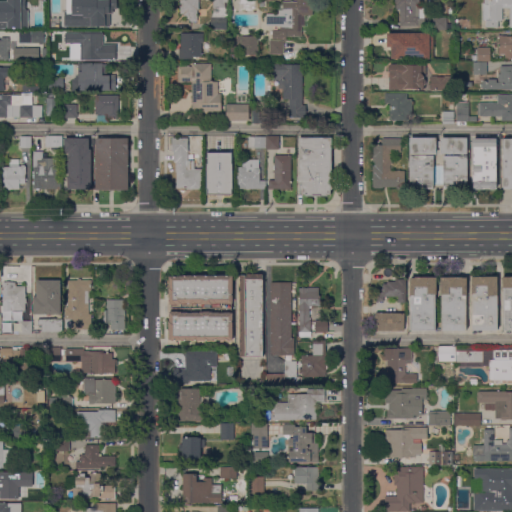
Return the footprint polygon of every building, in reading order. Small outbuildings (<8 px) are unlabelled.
[(0,0),(0,27),(26,27),(25,0),(0,0)] [(63,27),(109,27),(108,11),(116,11),(115,0),(70,0),(71,14),(63,14),(63,27)] [(180,0),(199,0),(199,10),(197,10),(197,22),(189,22),(189,19),(184,19),(184,14),(180,14),(180,0)] [(213,0),(228,0),(228,3),(225,3),(225,8),(228,8),(228,17),(227,17),(227,30),(211,30),(211,17),(213,12),(213,8),(213,0)] [(312,0),(313,15),(304,15),(304,26),(301,26),(301,36),(286,36),(286,41),(283,41),(283,38),(272,38),(272,35),(270,35),(270,32),(272,32),(272,31),(280,31),(280,26),(266,26),(266,14),(278,14),(278,4),(282,4),(282,2),(297,2),(297,0),(312,0)] [(400,9),(396,9),(396,4),(395,4),(395,0),(419,0),(419,7),(424,7),(424,25),(419,25),(419,26),(399,26),(400,9)] [(511,0),(511,28),(509,28),(510,8),(502,8),(502,21),(498,21),(498,28),(486,28),(486,20),(482,20),(482,4),(484,4),(484,0),(511,0)] [(58,6),(78,7),(78,17),(58,16),(58,6)] [(446,30),(433,30),(433,18),(446,18),(446,30)] [(17,32),(18,42),(38,41),(38,31),(17,32)] [(44,32),(44,43),(42,43),(42,45),(39,44),(39,43),(31,43),(31,32),(44,32)] [(103,33),(103,44),(116,44),(116,60),(69,59),(70,44),(65,44),(65,32),(103,33)] [(179,48),(181,48),(181,33),(203,33),(203,43),(201,43),(201,57),(196,57),(196,59),(193,59),(193,57),(193,59),(178,59),(179,48)] [(433,33),(433,59),(391,59),(391,47),(386,47),(386,33),(433,33)] [(251,36),(250,54),(237,53),(237,35),(251,36)] [(511,36),(511,61),(511,59),(505,59),(505,54),(498,54),(499,36),(511,36)] [(8,60),(0,60),(0,40),(1,41),(1,37),(9,38),(8,60)] [(283,40),(283,54),(269,54),(269,41),(283,40)] [(13,59),(13,48),(38,48),(38,59),(13,59)] [(490,48),(490,62),(477,61),(472,61),(472,55),(477,55),(477,48),(490,48)] [(487,62),(487,75),(473,75),(473,62),(487,62)] [(102,63),(102,64),(106,64),(106,75),(116,75),(116,91),(109,91),(109,90),(79,90),(79,91),(72,91),(72,81),(77,76),(78,70),(78,64),(81,64),(81,63),(102,63)] [(191,111),(192,83),(178,83),(178,67),(192,67),(192,64),(211,64),(211,81),(218,82),(218,94),(221,94),(221,111),(191,111)] [(306,105),(306,117),(289,117),(289,99),(283,99),(283,85),(279,85),(279,80),(273,80),(273,64),(283,64),(283,65),(302,65),(302,105),(306,105)] [(389,64),(405,64),(405,65),(426,65),(426,77),(424,77),(424,79),(426,81),(425,84),(423,86),(424,90),(417,90),(417,89),(403,89),(403,90),(388,90),(389,64)] [(511,66),(511,90),(482,90),(482,88),(480,87),(481,85),(482,83),(482,81),(487,81),(487,79),(496,79),(496,82),(498,82),(498,74),(500,74),(500,66),(511,66)] [(0,67),(19,67),(19,76),(5,76),(5,79),(4,79),(4,92),(0,92),(0,67)] [(430,76),(437,76),(437,77),(445,77),(445,91),(430,90),(430,76)] [(63,77),(63,91),(48,91),(48,77),(63,77)] [(39,79),(39,92),(22,92),(22,79),(39,79)] [(407,94),(407,99),(412,99),(412,115),(407,115),(407,121),(389,121),(389,103),(384,103),(384,93),(407,94)] [(20,117),(20,115),(11,115),(11,117),(7,117),(7,118),(0,118),(0,95),(11,95),(11,96),(32,96),(32,105),(41,105),(41,117),(20,117)] [(118,95),(118,118),(107,118),(107,115),(95,115),(95,95),(118,95)] [(511,95),(511,121),(501,121),(501,116),(479,116),(479,115),(477,115),(477,104),(479,104),(479,103),(497,103),(497,95),(511,95)] [(469,122),(456,122),(456,102),(469,102),(469,122)] [(77,105),(77,113),(77,116),(77,118),(63,118),(63,104),(77,105)] [(249,104),(249,121),(222,121),(222,114),(226,114),(226,104),(249,104)] [(454,111),(454,124),(442,124),(442,111),(454,111)] [(20,137),(31,137),(31,148),(20,148),(20,137)] [(61,148),(45,147),(45,137),(61,137),(61,148)] [(128,190),(95,190),(96,138),(101,138),(101,137),(107,137),(107,138),(110,138),(110,137),(116,137),(116,138),(128,138),(128,190)] [(248,137),(266,137),(266,149),(254,148),(248,148),(248,137)] [(266,137),(279,137),(279,150),(266,150),(266,137)] [(331,190),(330,190),(330,194),(327,194),(327,196),(305,196),(305,195),(300,195),(300,185),(298,183),(298,138),(303,138),(303,137),(310,137),(313,137),(320,137),(331,137),(331,190)] [(436,138),(436,141),(440,141),(440,138),(467,138),(467,154),(453,154),(453,156),(467,156),(467,186),(467,188),(444,189),(444,186),(443,186),(443,156),(446,156),(446,154),(440,154),(440,148),(436,148),(436,154),(430,154),(430,156),(433,156),(434,186),(433,186),(433,189),(410,189),(410,186),(409,186),(409,156),(423,156),(423,154),(409,154),(409,137),(436,138)] [(91,189),(67,189),(67,176),(68,176),(68,154),(65,154),(65,151),(64,151),(64,138),(89,138),(89,149),(91,149),(91,189)] [(202,189),(186,190),(186,188),(176,188),(176,172),(175,172),(175,163),(174,163),(174,152),(171,152),(171,138),(188,138),(188,161),(194,161),(194,169),(201,169),(202,189)] [(401,138),(401,152),(392,152),(392,165),(390,165),(390,171),(404,171),(404,190),(397,190),(397,187),(382,187),(382,189),(374,189),(374,187),(372,187),(372,166),(374,166),(374,162),(372,162),(372,155),(374,155),(374,145),(382,145),(382,138),(401,138)] [(496,190),(475,190),(475,188),(473,188),(473,182),(472,182),(472,175),(474,175),(474,165),(473,165),(473,139),(496,139),(496,190)] [(511,139),(511,190),(503,190),(503,139),(511,139)] [(225,145),(224,156),(232,156),(232,164),(231,164),(231,166),(230,166),(230,172),(227,172),(227,174),(220,174),(220,181),(222,181),(222,184),(220,184),(220,189),(214,189),(214,190),(206,190),(207,171),(211,171),(211,159),(207,159),(207,145),(225,145)] [(33,152),(43,152),(43,158),(53,158),(53,165),(57,165),(56,181),(61,181),(61,189),(39,189),(39,190),(36,190),(36,189),(33,189),(33,184),(32,184),(32,182),(33,182),(34,178),(33,178),(33,176),(34,176),(34,174),(32,174),(32,171),(34,171),(34,168),(33,168),(33,152)] [(291,155),(291,189),(268,189),(268,180),(274,180),(274,155),(291,155)] [(9,167),(9,159),(19,159),(19,166),(21,166),(21,165),(25,165),(25,166),(26,166),(26,175),(25,175),(25,178),(27,179),(27,181),(25,181),(25,183),(19,183),(19,190),(10,190),(5,190),(3,190),(3,174),(2,174),(2,167),(9,167)] [(237,172),(236,172),(236,167),(242,167),(242,160),(259,160),(259,169),(260,169),(260,181),(266,181),(266,189),(237,189),(237,172)] [(240,357),(240,275),(246,275),(246,274),(262,274),(263,357),(240,357)] [(233,303),(232,303),(232,304),(227,304),(227,303),(217,303),(213,303),(213,304),(211,304),(211,305),(206,305),(206,304),(200,304),(200,303),(196,303),(196,304),(191,304),(191,303),(186,303),(186,304),(182,304),(176,304),(176,305),(169,305),(169,295),(169,287),(169,276),(170,276),(175,276),(175,277),(176,277),(176,275),(186,275),(191,275),(197,275),(206,275),(217,275),(226,275),(232,275),(232,276),(233,276),(233,303)] [(424,277),(424,276),(435,276),(435,277),(436,277),(437,295),(436,295),(436,330),(411,331),(411,296),(410,296),(410,278),(415,278),(415,277),(424,277)] [(467,330),(441,330),(441,294),(440,294),(440,277),(441,277),(441,276),(452,276),(452,277),(462,277),(462,278),(467,278),(467,330)] [(485,277),(485,276),(497,276),(497,277),(497,330),(472,330),(472,294),(471,294),(471,277),(485,277)] [(503,276),(511,276),(511,331),(503,331),(503,276)] [(67,280),(77,280),(77,279),(81,279),(81,280),(91,280),(91,291),(89,291),(89,314),(91,314),(91,330),(72,330),(72,328),(65,328),(65,308),(65,307),(67,307),(67,280)] [(406,303),(398,303),(398,297),(383,297),(383,302),(376,302),(376,289),(383,289),(383,284),(387,284),(387,282),(395,282),(395,279),(406,279),(406,303)] [(60,315),(33,314),(34,297),(36,297),(37,280),(61,280),(60,315)] [(25,298),(26,298),(26,303),(25,303),(25,311),(11,311),(11,308),(8,308),(8,305),(2,305),(3,282),(13,282),(13,283),(15,283),(15,284),(16,284),(16,286),(25,286),(25,298)] [(271,282),(291,282),(291,338),(294,338),(294,355),(271,355),(271,282)] [(300,293),(299,293),(299,288),(307,288),(307,287),(319,287),(319,294),(320,294),(319,301),(320,301),(320,307),(311,306),(311,308),(309,308),(309,319),(311,319),(310,337),(299,337),(299,332),(300,293)] [(125,300),(125,330),(113,330),(113,335),(107,335),(107,329),(111,329),(111,323),(102,323),(102,310),(108,310),(108,309),(106,309),(106,305),(107,305),(107,300),(125,300)] [(233,340),(169,340),(169,329),(169,321),(170,321),(170,312),(172,312),(172,310),(178,310),(178,312),(182,312),(182,311),(188,311),(188,313),(192,313),(192,311),(198,311),(198,313),(199,313),(199,312),(204,312),(204,310),(210,310),(210,312),(213,312),(213,311),(219,311),(219,313),(224,313),(224,311),(230,311),(230,313),(233,313),(233,340)] [(404,313),(404,331),(377,331),(377,319),(375,319),(375,313),(404,313)] [(62,319),(62,331),(41,331),(41,325),(38,325),(38,319),(62,319)] [(327,320),(328,332),(315,332),(312,332),(312,321),(327,320)] [(19,321),(32,321),(31,334),(18,334),(19,321)] [(305,376),(299,376),(299,369),(302,369),(301,356),(312,356),(312,341),(326,341),(326,364),(327,365),(327,368),(326,370),(326,371),(326,377),(305,377),(305,376)] [(482,363),(438,362),(438,347),(482,347),(482,363)] [(511,347),(511,382),(508,382),(507,381),(506,381),(505,382),(502,382),(502,381),(489,381),(489,360),(492,360),(492,347),(511,347)] [(20,360),(1,360),(1,355),(0,355),(0,350),(1,350),(1,349),(12,348),(12,350),(19,350),(19,349),(24,349),(24,357),(20,357),(20,360)] [(26,348),(35,348),(35,360),(26,360),(26,348)] [(60,350),(64,350),(64,355),(61,355),(61,361),(48,361),(48,348),(60,348),(60,350)] [(84,349),(84,352),(103,352),(103,354),(110,354),(110,363),(118,363),(118,373),(81,373),(81,361),(66,361),(66,349),(84,349)] [(386,383),(386,376),(384,376),(384,360),(385,360),(385,349),(412,349),(412,364),(406,364),(406,374),(417,374),(417,383),(386,383)] [(189,384),(173,384),(173,368),(185,368),(185,351),(217,351),(217,380),(211,380),(211,381),(189,381),(189,384)] [(284,377),(284,361),(296,361),(296,377),(284,377)] [(84,389),(82,389),(82,385),(84,385),(84,378),(96,379),(116,380),(115,404),(94,403),(94,405),(89,404),(89,394),(84,394),(84,389)] [(422,416),(419,416),(419,417),(416,417),(416,419),(387,419),(387,410),(389,410),(389,404),(385,404),(385,389),(389,389),(389,390),(403,390),(403,389),(412,389),(412,388),(427,388),(427,392),(428,392),(428,395),(427,395),(427,399),(423,399),(423,414),(422,416)] [(178,389),(200,389),(200,397),(209,397),(209,421),(178,421),(178,389)] [(272,417),(274,417),(274,402),(288,403),(288,394),(307,394),(307,390),(325,390),(325,402),(316,401),(316,419),(296,419),(296,420),(272,420),(272,417)] [(511,391),(511,420),(501,420),(501,419),(495,419),(495,410),(485,410),(485,403),(477,403),(477,391),(511,391)] [(72,396),(72,408),(59,408),(58,396),(72,396)] [(77,412),(98,412),(98,410),(115,410),(115,422),(103,422),(103,425),(101,425),(101,438),(91,438),(91,430),(77,430),(77,412)] [(451,411),(451,425),(428,425),(428,411),(451,411)] [(480,413),(481,425),(454,426),(454,413),(480,413)] [(234,424),(234,439),(220,440),(220,424),(234,424)] [(268,449),(254,449),(254,437),(251,437),(251,424),(268,424),(268,449)] [(25,439),(12,439),(12,427),(25,427),(25,439)] [(289,462),(289,449),(294,449),(294,446),(288,446),(288,438),(293,438),(293,433),(295,433),(295,427),(306,427),(306,433),(315,433),(315,444),(318,444),(318,462),(289,462)] [(427,428),(427,439),(413,439),(413,443),(421,443),(421,455),(415,455),(415,458),(390,458),(390,451),(389,451),(389,442),(385,442),(385,430),(402,430),(402,428),(427,428)] [(494,429),(494,440),(502,440),(502,444),(507,444),(507,440),(509,440),(509,428),(511,428),(511,456),(484,456),(484,457),(473,457),(473,446),(475,446),(475,443),(480,443),(480,445),(484,445),(484,429),(494,429)] [(201,440),(205,440),(205,447),(201,447),(201,458),(182,458),(182,451),(179,451),(179,444),(182,444),(182,438),(201,438),(201,440)] [(56,440),(69,440),(69,451),(56,451),(56,440)] [(3,450),(10,450),(10,462),(3,462),(3,468),(0,468),(0,441),(3,442),(3,450)] [(100,445),(100,451),(99,451),(99,454),(101,454),(101,456),(116,456),(115,467),(101,466),(101,468),(81,468),(81,469),(69,468),(69,462),(76,462),(81,462),(81,454),(85,454),(85,445),(100,445)] [(442,463),(429,463),(429,452),(442,452),(442,463)] [(237,467),(237,478),(220,478),(220,467),(237,467)] [(318,491),(306,491),(306,483),(294,483),(294,467),(319,467),(318,491)] [(410,503),(410,511),(385,511),(385,497),(397,497),(397,485),(394,485),(394,467),(423,467),(423,503),(410,503)] [(511,511),(476,511),(477,499),(479,499),(479,491),(483,491),(483,484),(499,484),(499,467),(511,467),(511,511)] [(0,471),(22,471),(22,479),(2,479),(2,482),(0,482),(0,489),(2,489),(2,499),(0,499),(0,471)] [(76,478),(76,477),(80,477),(80,473),(85,473),(85,477),(89,477),(89,473),(100,473),(100,486),(115,486),(115,499),(98,499),(98,496),(93,496),(93,498),(73,498),(73,488),(75,488),(75,478),(76,478)] [(197,474),(197,482),(203,482),(203,478),(212,478),(212,484),(222,484),(222,503),(183,503),(183,474),(197,474)] [(251,477),(264,477),(264,493),(251,493),(251,477)] [(0,511),(0,503),(21,504),(21,511),(0,511)] [(86,511),(86,508),(96,508),(96,503),(116,503),(116,511),(86,511)]
